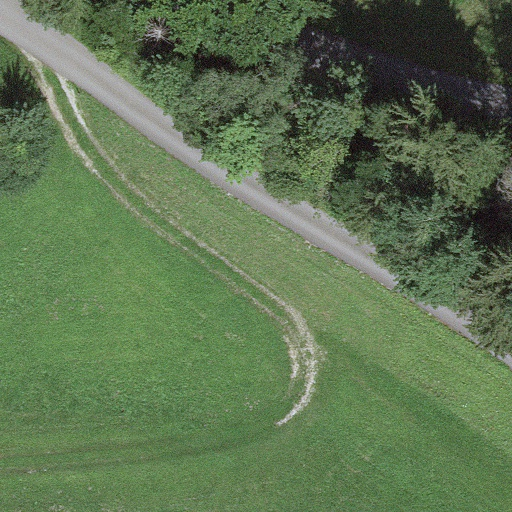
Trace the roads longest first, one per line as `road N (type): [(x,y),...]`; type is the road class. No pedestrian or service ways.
road 1 (track): [(0,14),(511,347)]
road 2 (unclassified): [(511,94),(173,0)]
